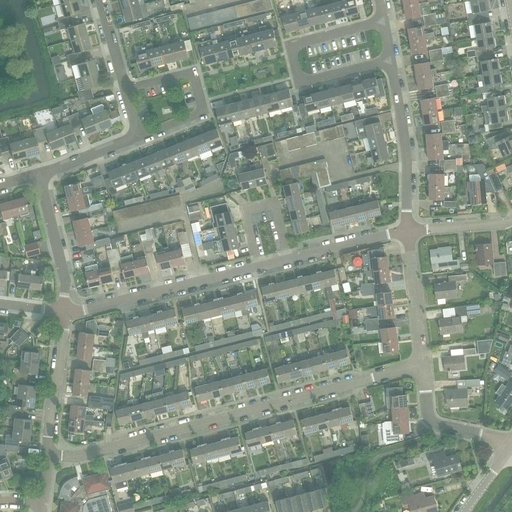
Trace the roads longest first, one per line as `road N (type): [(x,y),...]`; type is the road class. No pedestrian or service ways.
road 1 (residential): [(46,454),(75,456),(421,364)]
road 2 (residential): [(393,60),(305,82),(292,52),(297,43),(385,20)]
road 3 (residential): [(65,310),(258,265)]
road 4 (residential): [(136,137),(197,114),(200,105),(184,74),(124,93)]
road 5 (residential): [(409,231),(393,60)]
road 6 (residential): [(46,454),(65,310)]
road 7 (residential): [(65,310),(39,173)]
road 8 (residential): [(505,449),(483,433),(430,419),(421,364)]
road 9 (residential): [(258,265),(246,214),(268,203),(287,259)]
road 10 (residential): [(421,364),(409,231)]
road 11 (residential): [(287,259),(409,231)]
